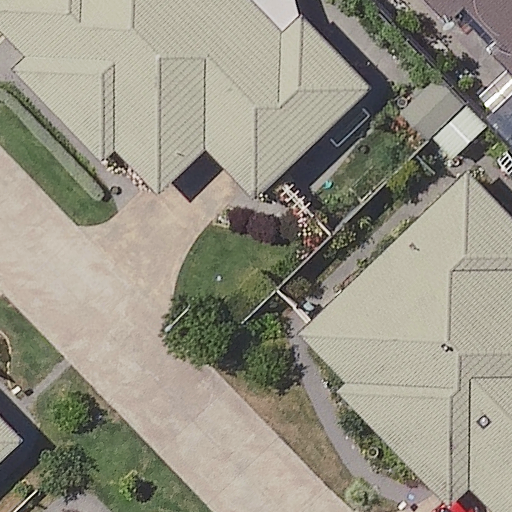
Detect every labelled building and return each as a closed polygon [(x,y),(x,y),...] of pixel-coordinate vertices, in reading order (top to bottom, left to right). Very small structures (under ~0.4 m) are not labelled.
[(0,0),(0,16),(145,200),(223,139),(260,187),(380,92),(316,10),(286,34),(259,0),(0,0)] [(511,0),(466,0),(511,47),(511,0)] [(511,206),(475,169),(304,338),(463,499),(483,479),(511,507),(511,206)] [(0,459),(32,428),(0,396),(0,459)] [(116,511),(82,479),(49,511),(116,511)]
